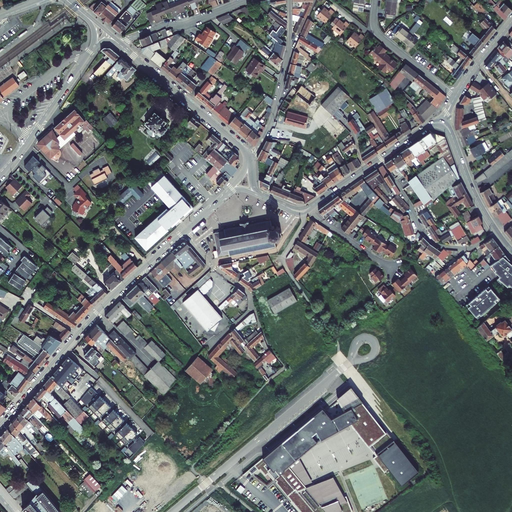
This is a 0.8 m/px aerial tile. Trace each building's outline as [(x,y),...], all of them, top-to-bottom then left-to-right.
[(113,3),(108,0),(106,3),(105,2),(102,6),(98,3),(92,8),(102,16),(112,5),(113,3)] [(172,0),(163,3),(168,15),(174,12),(175,16),(181,13),(176,2),(175,0),(172,0)] [(176,2),(181,13),(187,11),(186,7),(192,4),(189,0),(182,0),(176,2)] [(198,3),(204,1),(203,0),(189,0),(192,4),(194,10),(200,7),(198,3)] [(358,10),(365,11),(366,0),(354,0),(353,13),(358,14),(358,10)] [(487,9),(478,0),(474,4),(483,13),(487,9)] [(511,9),(511,8),(502,0),(499,0),(494,7),(505,18),(511,9)] [(396,16),(398,4),(387,2),(384,19),(394,20),(395,16),(396,16)] [(162,17),(168,15),(163,3),(157,6),(159,9),(149,13),(152,21),(156,19),(157,22),(163,20),(162,17)] [(102,16),(105,19),(112,12),(113,12),(116,9),(112,5),(102,16)] [(303,11),(302,11),(301,13),(302,13),(301,16),(300,15),(299,17),(305,20),(310,8),(306,6),(303,11)] [(125,15),(115,27),(123,34),(132,24),(131,23),(135,18),(134,17),(139,11),(134,7),(125,15)] [(325,23),(334,13),(330,10),(328,12),(324,8),(317,17),(325,23)] [(122,13),(116,9),(113,12),(112,12),(105,19),(112,25),(122,13)] [(270,18),(274,21),(286,31),(286,25),(274,14),(270,18)] [(222,25),(234,20),(227,15),(215,19),(222,25)] [(297,23),(293,32),(298,35),(305,20),(299,17),(298,17),(294,15),(291,16),(291,20),(297,23)] [(485,42),(497,28),(486,16),(482,21),(489,28),(481,38),(485,42)] [(304,39),(321,48),(323,44),(312,37),(307,34),(313,22),(308,19),(301,35),(305,37),(304,39)] [(341,36),(350,25),(346,22),(344,24),(339,21),(338,22),(335,19),(331,26),(334,28),(332,29),(341,36)] [(279,40),(286,31),(274,21),(272,23),(274,25),(273,26),(275,29),(269,36),(279,44),(285,47),(285,43),(281,41),(279,40)] [(410,33),(403,41),(413,49),(419,41),(414,37),(422,27),(418,24),(410,33)] [(403,41),(410,33),(403,27),(402,28),(400,26),(394,33),(396,34),(396,35),(403,41)] [(206,29),(201,36),(199,35),(195,41),(206,49),(213,41),(212,40),(215,35),(206,29)] [(477,42),(476,44),(470,52),(474,55),(485,42),(481,38),(470,30),(467,33),(470,36),(477,42)] [(143,40),(145,46),(161,39),(158,33),(143,40)] [(348,41),(356,47),(365,37),(361,34),(359,36),(354,33),(348,41)] [(168,50),(174,54),(179,48),(185,40),(177,35),(141,51),(140,54),(153,64),(156,60),(158,61),(159,59),(158,58),(159,56),(156,53),(156,54),(154,53),(167,47),(168,50)] [(328,35),(323,40),(326,43),(331,38),(328,35)] [(281,61),(285,47),(279,44),(269,36),(267,38),(270,40),(269,41),(268,40),(267,41),(268,42),(269,41),(275,47),(273,51),(269,47),(270,46),(264,41),(261,44),(281,61)] [(300,36),(298,41),(318,53),(322,49),(321,48),(304,39),(300,36)] [(477,42),(470,36),(468,37),(476,44),(477,42)] [(504,55),(506,54),(511,47),(504,40),(496,50),(504,55)] [(276,68),(281,61),(261,44),(258,42),(255,46),(259,49),(259,50),(260,52),(268,59),(267,60),(276,68)] [(104,45),(101,47),(109,55),(101,62),(100,61),(93,68),(98,74),(119,52),(110,44),(104,45)] [(377,48),(371,55),(383,66),(379,71),(384,75),(389,70),(393,73),(399,66),(392,60),(391,61),(385,56),(388,51),(382,46),(379,50),(377,48)] [(241,55),(242,52),(232,47),(230,51),(231,52),(229,55),(226,60),(235,65),(238,59),(239,60),(241,55)] [(166,64),(160,70),(167,76),(173,68),(178,62),(175,59),(178,55),(176,53),(178,51),(178,52),(180,49),(179,48),(174,54),(168,61),(166,64)] [(291,64),(301,67),(304,56),(300,53),(295,48),(291,64)] [(304,56),(307,58),(308,56),(309,55),(302,49),(300,53),(304,56)] [(472,58),(461,49),(458,53),(464,59),(459,65),(464,69),(472,58)] [(496,50),(485,64),(490,67),(498,58),(500,60),(504,55),(496,50)] [(500,60),(499,60),(501,62),(496,66),(502,74),(507,70),(503,65),(508,60),(511,64),(511,59),(506,54),(504,55),(500,60)] [(127,78),(137,67),(122,55),(106,72),(109,74),(114,69),(117,69),(119,71),(118,72),(118,73),(121,76),(123,75),(127,78)] [(200,69),(211,78),(221,66),(210,58),(200,69)] [(156,60),(153,64),(160,70),(166,64),(159,59),(158,61),(156,60)] [(245,72),(255,78),(260,69),(261,70),(264,66),(253,59),(245,72)] [(307,69),(311,73),(316,66),(312,62),(307,69)] [(459,65),(455,62),(452,66),(456,70),(452,75),(457,79),(464,69),(459,65)] [(167,76),(174,82),(187,67),(182,63),(176,71),(173,68),(167,76)] [(301,67),(291,64),(288,74),(294,75),(300,77),(301,74),(300,74),(301,67)] [(410,68),(406,64),(400,71),(404,75),(410,68)] [(174,82),(179,86),(191,71),(189,69),(190,68),(187,66),(187,67),(174,82)] [(419,74),(410,68),(404,75),(406,76),(413,82),(419,74)] [(21,80),(27,76),(24,71),(18,76),(21,80)] [(191,71),(179,86),(184,90),(190,83),(193,80),(190,78),(194,73),(191,71)] [(508,85),(511,82),(511,75),(509,72),(503,78),(508,85)] [(304,83),(306,79),(300,77),(294,75),(288,74),(284,87),(291,89),(291,87),(292,83),(294,84),(295,81),(298,82),(298,81),(304,83)] [(413,82),(409,86),(416,91),(420,86),(425,80),(419,74),(413,82)] [(20,86),(13,78),(0,87),(0,102),(5,99),(4,98),(12,92),(20,86)] [(215,81),(211,78),(194,98),(205,107),(210,98),(212,99),(213,97),(206,92),(215,81)] [(489,82),(483,87),(480,89),(479,88),(481,85),(475,80),(470,87),(475,92),(477,91),(482,99),(483,100),(488,97),(489,98),(491,98),(497,94),(489,82)] [(446,96),(428,82),(422,88),(434,98),(430,103),(437,108),(446,96)] [(292,89),(287,96),(293,100),(296,95),(314,109),(318,104),(315,102),(316,101),(314,99),(316,97),(302,85),(298,91),(297,91),(293,89),(293,88),(292,89)] [(325,108),(332,115),(333,115),(338,109),(349,97),(338,86),(321,105),(325,108)] [(214,102),(225,90),(222,87),(213,97),(212,99),(210,98),(205,107),(217,118),(224,109),(217,103),(216,104),(214,102)] [(369,99),(378,113),(391,104),(395,101),(386,88),(369,99)] [(472,100),(466,95),(460,104),(466,105),(469,104),(472,100)] [(267,97),(262,102),(270,108),(272,101),(267,97)] [(474,99),(474,103),(475,118),(461,122),(463,109),(458,108),(457,108),(456,130),(457,130),(466,127),(479,123),(483,121),(483,111),(482,102),(482,99),(479,99),(474,99)] [(284,100),(279,109),(285,113),(290,104),(284,100)] [(425,121),(437,108),(430,103),(427,100),(416,110),(425,121)] [(341,108),(345,112),(350,107),(346,103),(341,108)] [(425,121),(416,110),(414,107),(410,103),(407,105),(413,114),(413,115),(420,124),(425,121)] [(378,113),(381,119),(395,110),(391,104),(378,113)] [(74,129),(86,118),(75,107),(55,126),(56,128),(61,133),(66,137),(74,129)] [(217,118),(228,127),(235,118),(224,109),(217,118)] [(237,120),(235,118),(228,127),(237,134),(243,125),(246,122),(254,112),(251,109),(248,112),(243,118),(241,116),(237,120)] [(333,115),(338,120),(344,114),(338,109),(333,115)] [(405,135),(411,131),(404,119),(408,117),(404,109),(400,111),(403,118),(400,119),(399,118),(400,117),(399,113),(396,114),(401,130),(405,135)] [(161,116),(155,110),(146,121),(152,127),(149,130),(156,136),(159,133),(160,134),(167,127),(163,124),(167,120),(162,115),(161,116)] [(388,147),(405,135),(401,130),(389,138),(372,111),(367,114),(376,128),(388,147)] [(110,112),(105,117),(113,126),(118,121),(110,112)] [(254,128),(255,127),(263,118),(263,117),(265,113),(263,112),(252,126),(254,128)] [(305,128),(308,117),(288,112),(285,122),(290,124),(290,123),(299,125),(299,126),(305,128)] [(363,130),(365,129),(358,119),(360,117),(357,113),(352,117),(353,119),(348,122),(356,133),(360,130),(361,131),(363,130)] [(105,117),(104,118),(111,127),(113,126),(105,117)] [(191,127),(195,130),(200,125),(191,118),(181,129),(185,132),(187,130),(188,131),(191,127)] [(246,122),(243,125),(251,132),(254,128),(252,126),(246,122)] [(375,128),(373,124),(365,129),(372,139),(374,138),(375,139),(377,137),(379,136),(378,134),(374,137),(370,132),(375,128)] [(251,132),(243,125),(237,134),(244,140),(251,132)] [(255,147),(265,127),(261,126),(259,130),(257,134),(251,145),(252,147),(255,147)] [(244,140),(251,145),(257,134),(259,130),(255,127),(254,128),(251,132),(244,140)] [(470,137),(466,127),(457,130),(461,141),(470,137)] [(39,143),(52,156),(53,157),(54,157),(55,158),(56,158),(59,157),(61,156),(62,155),(62,152),(62,150),(62,149),(61,148),(60,147),(58,143),(59,143),(59,142),(59,141),(59,140),(57,137),(61,133),(56,128),(54,131),(53,130),(52,130),(52,131),(39,143)] [(58,143),(60,147),(68,140),(77,131),(74,129),(66,137),(61,133),(57,137),(59,140),(59,141),(59,142),(59,143),(58,143)] [(431,132),(410,147),(416,155),(420,162),(423,161),(430,155),(427,150),(429,148),(428,146),(436,141),(431,132)] [(445,137),(431,132),(436,141),(437,142),(445,137)] [(216,147),(220,142),(211,134),(207,139),(216,147)] [(344,153),(355,145),(352,141),(345,147),(342,143),(347,140),(348,141),(349,141),(350,141),(352,139),(350,135),(338,144),(344,153)] [(446,140),(445,137),(437,142),(438,143),(439,144),(439,145),(446,140)] [(471,141),(470,137),(461,141),(463,148),(466,146),(470,145),(469,142),(471,141)] [(213,150),(216,147),(207,139),(205,142),(211,148),(213,150)] [(378,154),(387,147),(384,143),(382,144),(378,147),(372,139),(369,141),(372,145),(374,149),(378,154)] [(74,141),(72,144),(81,154),(84,151),(74,141)] [(277,154),(280,155),(282,153),(272,149),(276,142),(272,142),(267,141),(262,150),(269,153),(270,153),(271,151),(277,154)] [(212,167),(216,171),(217,171),(218,172),(223,176),(225,172),(231,177),(237,170),(234,167),(221,156),(218,154),(216,151),(222,144),(220,142),(216,147),(213,150),(204,160),(212,167)] [(470,149),(475,158),(485,152),(485,151),(488,149),(484,142),(481,144),(481,143),(470,149)] [(194,150),(199,154),(204,148),(199,144),(194,150)] [(216,151),(218,154),(225,146),(222,144),(216,151)] [(365,163),(378,154),(374,149),(372,145),(360,153),(361,158),(365,163)] [(296,150),(309,158),(311,154),(298,146),(296,150)] [(414,156),(409,147),(404,150),(412,162),(416,159),(414,156)] [(202,158),(204,160),(213,150),(211,148),(202,158)] [(450,152),(448,148),(443,151),(441,153),(437,156),(439,159),(442,157),(450,152)] [(167,152),(164,149),(161,153),(170,161),(174,158),(167,152)] [(269,153),(262,150),(258,159),(271,166),(273,161),(267,158),(269,153)] [(412,162),(404,150),(400,154),(406,163),(408,165),(408,166),(413,163),(412,162)] [(500,151),(488,161),(492,166),(494,164),(497,162),(499,159),(502,157),(505,155),(507,153),(505,151),(503,153),(500,151)] [(345,176),(350,173),(338,152),(333,155),(345,176)] [(451,156),(450,152),(442,157),(444,161),(451,156)] [(223,154),(221,156),(234,167),(238,163),(237,156),(234,154),(231,157),(228,155),(227,157),(223,154)] [(406,163),(400,154),(392,159),(398,168),(407,179),(408,178),(402,170),(408,165),(406,163)] [(33,156),(24,166),(30,172),(32,170),(35,174),(33,176),(41,184),(51,174),(42,165),(40,168),(37,165),(40,163),(33,156)] [(453,160),(451,156),(444,161),(447,164),(453,160)] [(154,157),(147,163),(150,166),(156,159),(154,157)] [(278,164),(284,167),(287,161),(281,157),(278,163),(278,164)] [(410,180),(408,182),(411,185),(415,192),(421,200),(423,202),(425,206),(431,201),(439,195),(459,178),(459,177),(456,174),(457,172),(456,168),(451,171),(449,167),(447,164),(444,161),(442,157),(439,159),(424,170),(410,180)] [(352,171),(361,165),(357,158),(347,164),(352,171)] [(385,164),(391,172),(394,170),(396,173),(397,172),(402,179),(402,180),(405,185),(402,188),(403,190),(406,188),(411,185),(408,182),(407,179),(398,168),(392,159),(385,164)] [(260,187),(267,191),(271,183),(270,181),(273,176),(278,164),(278,163),(273,161),(271,166),(263,181),(259,179),(260,187)] [(318,161),(314,166),(321,171),(324,167),(318,161)] [(333,170),(339,180),(344,177),(335,163),(330,167),(333,170)] [(93,173),(90,175),(95,185),(108,178),(106,175),(112,173),(108,165),(102,168),(103,170),(100,171),(99,168),(93,171),(93,173)] [(383,165),(378,168),(384,178),(393,192),(396,196),(397,194),(400,193),(383,165)] [(212,176),(216,171),(212,167),(204,175),(216,184),(221,189),(231,177),(225,172),(223,176),(218,181),(212,176)] [(329,175),(335,183),(339,180),(333,170),(330,167),(326,170),(329,175)] [(166,178),(159,169),(146,182),(153,190),(170,208),(168,210),(166,208),(145,227),(146,229),(145,230),(144,229),(135,237),(146,250),(153,244),(152,242),(156,239),(157,240),(169,230),(167,229),(172,224),(173,225),(193,208),(191,204),(189,206),(186,202),(187,201),(180,192),(178,193),(173,187),(174,186),(166,178)] [(377,169),(364,177),(367,182),(374,190),(384,181),(377,169)] [(277,178),(274,184),(277,186),(279,183),(285,172),(283,171),(281,173),(280,173),(277,178)] [(324,182),(328,188),(335,183),(329,175),(327,176),(325,173),(321,174),(320,174),(319,173),(316,176),(321,180),(323,182),(324,182)] [(475,180),(476,183),(487,178),(483,173),(475,180)] [(11,194),(20,185),(10,174),(7,178),(9,181),(4,186),(11,194)] [(319,194),(328,188),(324,182),(323,182),(321,180),(316,176),(315,175),(312,177),(315,180),(313,183),(315,185),(313,188),(314,188),(319,194)] [(361,187),(366,192),(365,193),(370,198),(363,206),(368,211),(374,204),(380,198),(375,193),(366,183),(363,178),(357,182),(361,187)] [(449,199),(445,203),(447,206),(466,193),(461,182),(459,178),(451,184),(453,186),(450,188),(449,189),(453,197),(449,199)] [(384,181),(374,190),(386,203),(391,198),(392,199),(396,196),(393,192),(390,194),(389,193),(391,191),(384,181)] [(113,201),(118,206),(134,192),(139,197),(144,193),(140,188),(133,182),(113,201)] [(287,199),(290,192),(293,193),(294,191),(284,187),(285,185),(279,183),(277,186),(274,184),(270,192),(276,195),(287,199)] [(354,184),(338,195),(343,200),(356,210),(358,208),(355,206),(356,205),(353,203),(354,202),(351,200),(346,197),(358,189),(354,184)] [(305,203),(315,197),(300,191),(302,188),(297,186),(296,189),(295,188),(294,191),(293,193),(294,194),(291,201),(297,203),(305,203)] [(489,188),(480,192),(488,207),(497,202),(489,188)] [(28,193),(25,189),(13,201),(22,210),(30,202),(25,197),(28,193)] [(80,189),(74,194),(79,200),(76,202),(75,206),(74,205),(72,209),(73,210),(73,211),(82,215),(84,208),(90,203),(84,196),(85,195),(80,189)] [(468,207),(473,204),(466,193),(447,206),(456,218),(460,214),(454,206),(464,200),(468,207)] [(392,199),(391,199),(404,213),(410,208),(397,194),(396,196),(392,199)] [(338,195),(333,199),(337,204),(338,203),(338,204),(349,213),(352,216),(356,210),(343,200),(338,195)] [(439,195),(431,201),(433,203),(441,197),(439,195)] [(57,197),(54,200),(59,206),(62,203),(57,197)] [(380,198),(374,204),(379,208),(381,206),(384,202),(380,198)] [(332,217),(338,213),(333,208),(335,206),(335,207),(337,205),(337,204),(333,199),(323,207),(327,212),(329,215),(332,217)] [(488,207),(490,212),(500,206),(503,205),(504,204),(501,199),(497,202),(488,207)] [(423,202),(414,207),(417,211),(424,207),(425,206),(423,202)] [(490,212),(494,217),(496,215),(502,211),(504,212),(506,211),(507,211),(503,205),(500,206),(490,212)] [(53,212),(47,207),(41,213),(41,212),(34,218),(42,225),(49,218),(48,217),(53,212)] [(323,207),(318,210),(323,215),(327,212),(323,207)] [(417,211),(420,215),(423,213),(423,214),(427,212),(424,207),(417,211)] [(348,234),(363,216),(358,212),(356,210),(352,216),(341,228),(348,234)] [(403,214),(395,210),(392,213),(390,216),(391,216),(398,222),(399,219),(400,217),(403,214)] [(420,215),(418,216),(426,227),(433,223),(434,222),(427,211),(427,212),(423,214),(423,213),(420,215)] [(462,214),(472,234),(483,228),(480,224),(483,223),(479,216),(472,219),(467,211),(462,214)] [(504,225),(511,219),(506,211),(504,212),(502,211),(496,215),(504,225)] [(398,222),(401,224),(402,223),(406,236),(414,234),(408,214),(404,215),(403,214),(400,217),(399,219),(398,222)] [(446,229),(448,228),(442,218),(440,219),(446,229)] [(316,231),(317,228),(327,235),(330,231),(315,221),(314,222),(311,220),(299,239),(304,242),(307,239),(309,235),(313,237),(317,232),(316,231)] [(226,258),(274,249),(273,243),(274,243),(275,241),(275,240),(277,239),(277,241),(278,240),(278,239),(279,239),(277,229),(276,229),(276,228),(275,229),(275,230),(273,230),(273,229),(271,228),(270,228),(269,222),(246,227),(246,226),(246,225),(246,224),(245,224),(244,225),(239,226),(239,225),(238,225),(237,225),(237,226),(237,227),(238,227),(238,228),(221,231),(222,232),(210,235),(214,253),(215,259),(226,257),(226,258)] [(449,227),(451,230),(460,225),(458,222),(449,227)] [(433,223),(426,227),(431,235),(436,232),(435,231),(437,230),(433,223)] [(462,228),(460,225),(451,230),(449,227),(448,228),(446,229),(446,230),(451,237),(454,236),(459,243),(463,240),(464,242),(469,239),(462,228)] [(365,238),(372,243),(375,238),(376,237),(377,235),(367,228),(363,235),(366,237),(365,238)] [(437,230),(439,233),(442,237),(440,238),(441,239),(443,243),(451,237),(446,230),(441,233),(439,229),(437,230)] [(436,232),(431,235),(436,242),(437,242),(440,240),(440,239),(437,235),(439,233),(437,230),(435,231),(436,232)] [(416,235),(415,238),(422,245),(417,250),(422,253),(429,243),(418,232),(416,235)] [(478,236),(470,241),(472,245),(480,240),(478,236)] [(11,246),(1,237),(0,237),(0,243),(8,250),(11,246)] [(375,238),(372,243),(374,245),(373,248),(380,252),(381,250),(386,243),(376,237),(375,238)] [(492,238),(480,247),(484,252),(484,251),(488,248),(491,252),(499,245),(492,238)] [(84,240),(81,242),(93,255),(96,252),(84,240)] [(320,249),(323,243),(318,240),(314,248),(318,251),(320,249)] [(185,241),(173,251),(174,252),(183,266),(186,269),(196,261),(198,265),(188,272),(191,276),(206,264),(185,241)] [(317,257),(318,254),(298,241),(294,246),(309,256),(315,260),(317,257)] [(0,250),(5,255),(9,251),(8,250),(0,243),(0,250)] [(102,243),(97,247),(113,264),(125,278),(138,267),(125,252),(122,255),(123,257),(122,257),(126,262),(121,266),(114,258),(115,257),(102,243)] [(390,244),(389,245),(386,243),(381,250),(391,257),(397,248),(390,244)] [(428,254),(435,259),(437,256),(441,252),(429,243),(422,253),(421,255),(420,255),(419,257),(423,260),(426,255),(428,255),(428,254)] [(505,254),(499,245),(491,252),(490,252),(496,261),(505,254)] [(441,252),(437,256),(439,258),(441,259),(442,258),(443,259),(449,253),(446,251),(444,250),(443,250),(441,252)] [(75,264),(80,258),(72,252),(67,258),(75,264)] [(161,263),(169,271),(174,267),(178,271),(183,266),(174,252),(169,257),(168,256),(161,263)] [(496,261),(490,265),(495,272),(511,261),(508,258),(505,254),(496,261)] [(467,265),(468,261),(464,255),(461,257),(460,256),(456,260),(463,268),(467,265)] [(34,270),(37,266),(25,256),(22,261),(23,261),(34,270)] [(256,259),(259,264),(259,266),(270,261),(269,259),(268,257),(256,259)] [(272,261),(275,268),(281,266),(279,259),(272,261)] [(475,266),(472,263),(469,259),(468,261),(467,265),(471,270),(475,266)] [(463,268),(456,260),(448,266),(455,275),(463,268)] [(20,265),(31,274),(34,270),(23,261),(20,265)] [(305,263),(294,275),(297,280),(310,267),(312,264),(307,261),(305,263)] [(511,261),(495,272),(500,276),(498,278),(502,282),(508,287),(510,285),(511,286),(511,261)] [(154,269),(162,278),(163,278),(167,274),(166,274),(169,271),(161,263),(154,269)] [(233,270),(231,263),(219,266),(218,268),(240,283),(243,278),(244,277),(233,270)] [(75,264),(71,269),(84,281),(85,280),(92,286),(87,291),(90,294),(93,298),(89,301),(95,305),(108,294),(103,288),(75,264)] [(113,264),(109,267),(122,281),(125,278),(113,264)] [(16,270),(27,279),(31,274),(20,265),(16,270)] [(455,275),(448,266),(444,270),(451,278),(455,275)] [(103,281),(111,290),(122,281),(109,267),(109,271),(111,274),(103,281)] [(377,283),(384,277),(378,270),(378,271),(375,268),(370,273),(372,276),(371,277),(377,283)] [(403,278),(408,284),(417,276),(410,268),(404,274),(406,276),(403,278)] [(159,281),(162,278),(154,269),(151,272),(159,281)] [(451,278),(444,270),(440,273),(446,282),(451,278)] [(197,283),(193,287),(196,291),(198,289),(211,278),(211,273),(210,272),(202,279),(205,282),(199,286),(197,283)] [(23,285),(26,280),(14,273),(11,277),(12,278),(23,285)] [(446,282),(440,273),(435,277),(440,283),(443,285),(446,282)] [(243,278),(240,283),(248,289),(253,284),(251,283),(247,280),(249,278),(248,275),(244,277),(243,278)] [(248,289),(251,293),(267,285),(263,278),(266,277),(264,275),(251,283),(253,284),(248,289)] [(159,291),(146,277),(132,289),(151,310),(154,313),(156,310),(145,298),(147,296),(155,305),(161,299),(156,294),(159,291)] [(9,283),(20,289),(23,285),(12,278),(9,283)] [(408,284),(403,278),(400,280),(398,278),(392,284),(399,292),(408,284)] [(388,302),(395,295),(391,290),(390,291),(389,290),(384,284),(378,289),(383,295),(382,296),(388,302)] [(486,288),(469,303),(471,305),(468,307),(476,316),(479,313),(481,315),(496,302),(495,300),(498,297),(490,288),(488,290),(486,288)] [(151,310),(132,289),(123,298),(131,306),(139,299),(140,300),(140,303),(149,313),(151,310)] [(171,295),(165,289),(162,291),(168,297),(171,295)] [(223,317),(198,289),(196,291),(189,297),(183,302),(208,331),(211,328),(215,330),(219,321),(223,317)] [(235,303),(239,299),(244,295),(238,289),(233,294),(219,307),(221,309),(232,299),(235,303)] [(296,302),(287,289),(266,303),(275,316),(296,302)] [(186,293),(171,306),(174,310),(183,302),(189,297),(186,293)] [(90,310),(95,305),(89,301),(86,298),(82,294),(78,299),(84,305),(90,310)] [(120,301),(105,316),(113,323),(123,313),(127,318),(132,312),(120,301)] [(44,308),(73,327),(78,322),(68,315),(55,306),(54,307),(47,302),(44,308)] [(24,312),(29,314),(34,306),(29,304),(26,310),(24,312)] [(0,305),(0,317),(3,320),(9,311),(0,305)] [(79,323),(90,310),(84,305),(81,308),(79,306),(78,307),(76,306),(74,309),(74,310),(70,315),(69,314),(68,315),(78,322),(79,323)] [(15,315),(20,318),(24,311),(25,309),(21,307),(15,315)] [(29,314),(24,312),(20,318),(19,320),(24,322),(29,314)] [(252,325),(257,323),(254,314),(250,315),(244,320),(247,324),(251,321),(252,325)] [(56,321),(53,326),(62,333),(57,339),(62,341),(71,331),(56,321)] [(129,327),(124,321),(118,327),(126,335),(130,331),(128,328),(129,327)] [(477,328),(476,329),(486,342),(493,336),(492,335),(498,331),(502,337),(506,334),(509,338),(511,335),(511,331),(504,321),(501,324),(500,323),(494,327),(495,328),(490,332),(483,323),(477,328)] [(242,325),(240,323),(228,333),(241,349),(243,347),(253,338),(250,335),(246,339),(245,338),(242,340),(235,331),(242,325)] [(94,325),(85,334),(93,341),(97,337),(121,361),(125,357),(112,344),(112,343),(105,336),(94,325)] [(112,330),(105,336),(112,343),(112,344),(125,357),(128,360),(135,353),(112,330)] [(253,338),(243,347),(241,349),(244,353),(244,354),(247,352),(254,360),(257,357),(257,358),(258,357),(251,348),(263,338),(260,332),(257,334),(253,338)] [(228,333),(207,357),(216,365),(213,369),(218,373),(221,370),(231,379),(236,374),(227,366),(229,364),(221,357),(220,359),(216,356),(225,347),(227,349),(231,345),(240,355),(244,353),(241,349),(228,333)] [(85,334),(81,338),(89,345),(93,341),(85,334)] [(42,366),(51,355),(42,347),(33,341),(24,335),(17,344),(34,356),(32,358),(42,366)] [(36,335),(33,341),(42,347),(51,355),(62,341),(57,339),(49,335),(45,340),(44,339),(43,340),(36,335)] [(163,394),(176,379),(156,359),(163,353),(149,338),(145,342),(143,340),(142,342),(137,337),(136,338),(140,343),(152,356),(138,370),(163,394)] [(31,359),(10,343),(8,346),(10,347),(9,348),(22,358),(23,358),(24,358),(21,362),(26,366),(36,373),(42,366),(32,358),(31,359)] [(81,356),(90,365),(93,367),(97,362),(95,360),(99,356),(90,347),(81,356)] [(495,355),(501,363),(509,357),(503,349),(495,355)] [(270,351),(263,357),(266,361),(269,365),(276,359),(270,351)] [(19,372),(30,381),(36,373),(26,366),(21,362),(7,354),(3,362),(19,372)] [(59,367),(51,376),(58,383),(62,387),(66,391),(73,383),(76,386),(79,382),(76,380),(84,370),(68,356),(59,367)] [(212,370),(197,356),(184,370),(200,383),(212,370)] [(263,357),(254,364),(266,381),(268,379),(265,375),(266,375),(260,368),(262,366),(261,365),(266,361),(263,357)] [(114,368),(117,364),(113,360),(109,364),(114,368)] [(19,372),(10,383),(20,391),(21,392),(30,381),(19,372)] [(51,376),(43,386),(50,393),(54,388),(68,400),(62,405),(67,410),(73,417),(75,419),(83,411),(70,396),(66,391),(62,387),(58,383),(51,376)] [(20,391),(10,383),(5,379),(1,384),(6,389),(8,390),(16,397),(20,391)] [(0,402),(1,403),(7,396),(13,400),(16,397),(8,390),(6,389),(0,384),(0,402)] [(43,386),(33,397),(38,401),(38,402),(45,409),(47,406),(48,405),(59,417),(62,414),(65,417),(64,418),(68,422),(73,417),(67,410),(62,405),(50,393),(43,386)] [(91,387),(81,400),(86,405),(98,394),(91,387)] [(348,503),(334,476),(314,484),(299,458),(316,443),(352,424),(377,454),(373,458),(384,473),(390,468),(403,484),(420,472),(362,404),(364,401),(352,387),(339,397),(346,411),(332,419),(324,409),(255,465),(259,470),(261,470),(265,476),(268,473),(274,479),(277,482),(302,511),(350,511),(352,511),(348,503)] [(100,396),(88,407),(99,419),(111,407),(100,396)] [(38,409),(43,415),(47,419),(47,418),(55,425),(58,423),(45,409),(38,402),(38,401),(33,397),(26,405),(34,413),(38,409)] [(26,405),(21,411),(38,430),(44,424),(39,419),(34,413),(26,405)] [(45,409),(58,423),(59,421),(51,413),(52,412),(47,406),(45,409)] [(34,413),(39,419),(43,415),(38,409),(34,413)] [(113,409),(102,421),(113,432),(124,421),(113,409)] [(38,430),(21,411),(17,416),(32,434),(34,431),(41,439),(44,436),(38,430)] [(75,419),(80,424),(88,416),(83,411),(75,419)] [(32,434),(17,416),(12,422),(23,434),(25,432),(31,439),(34,436),(32,434)] [(68,422),(75,431),(81,425),(80,424),(75,419),(73,417),(68,422)] [(29,453),(30,455),(36,450),(23,434),(12,422),(7,427),(26,450),(29,453)] [(126,423),(115,434),(126,445),(137,434),(126,423)] [(81,425),(75,431),(79,435),(85,429),(81,425)] [(7,427),(0,436),(0,437),(15,455),(22,449),(25,452),(26,450),(7,427)] [(140,436),(128,448),(134,454),(145,442),(140,436)] [(4,456),(8,452),(18,465),(21,463),(19,460),(15,455),(0,437),(0,451),(0,452),(1,453),(0,453),(2,456),(3,455),(4,456)] [(21,463),(27,471),(29,469),(21,459),(19,460),(21,463)] [(101,486),(90,474),(83,480),(85,481),(94,492),(101,486)] [(58,511),(60,511),(58,508),(33,478),(26,483),(29,487),(36,496),(22,509),(25,511),(58,511)] [(14,499),(29,487),(26,483),(24,481),(14,489),(11,485),(6,489),(14,499)] [(94,492),(85,481),(80,485),(85,491),(84,491),(89,497),(94,492)]
